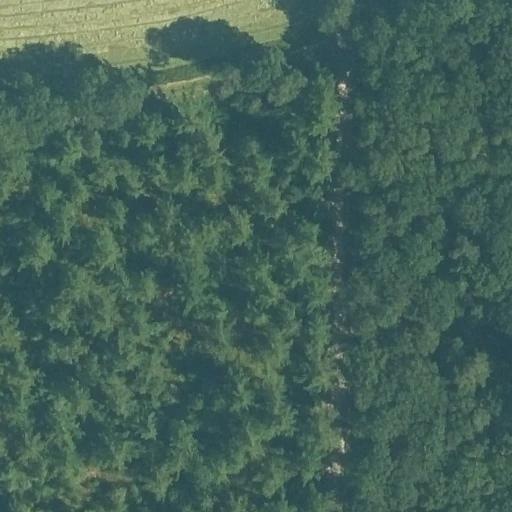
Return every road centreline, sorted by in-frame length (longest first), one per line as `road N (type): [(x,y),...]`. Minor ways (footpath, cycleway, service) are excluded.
road 1 (track): [(333,511),(331,214),(342,41)]
road 2 (track): [(0,134),(69,122),(342,41)]
